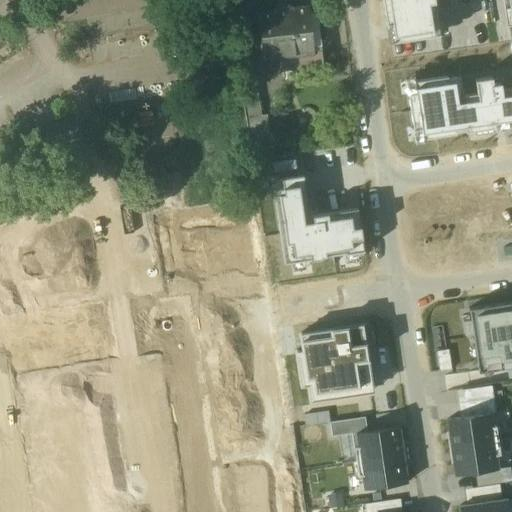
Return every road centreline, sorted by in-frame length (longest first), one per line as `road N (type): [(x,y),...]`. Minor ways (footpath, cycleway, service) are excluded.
road 1 (unknown): [(67,78),(103,218),(189,207)]
road 2 (residential): [(436,511),(403,290)]
road 3 (residential): [(177,322),(394,291)]
road 4 (residential): [(177,322),(207,511)]
road 5 (residential): [(360,0),(381,182)]
road 6 (residential): [(0,348),(177,322)]
road 7 (residential): [(381,182),(511,162)]
